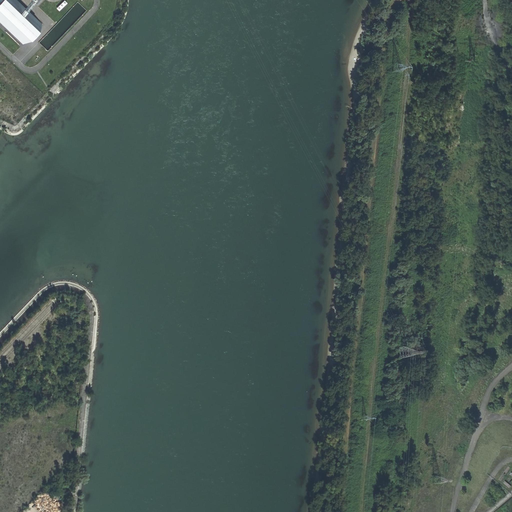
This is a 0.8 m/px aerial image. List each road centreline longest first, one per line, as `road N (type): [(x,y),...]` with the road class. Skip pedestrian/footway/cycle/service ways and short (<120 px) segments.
road 1 (track): [(360,511),(409,73),(410,0)]
road 2 (track): [(342,511),(384,46)]
road 3 (track): [(453,511),(485,401),(511,369)]
